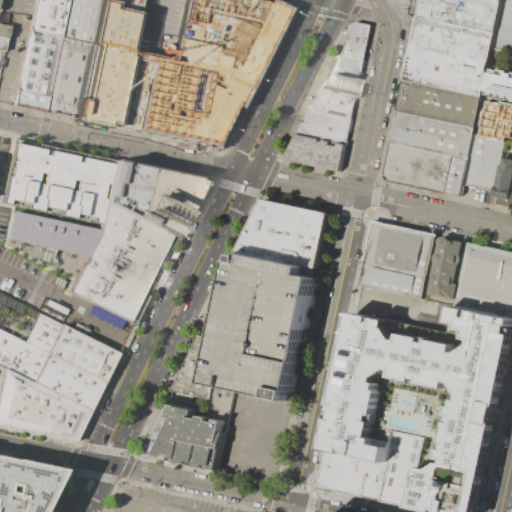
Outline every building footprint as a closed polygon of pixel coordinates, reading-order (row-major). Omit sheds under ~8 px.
[(66,0),(33,0),(26,32),(58,39),(66,0)] [(99,0),(66,0),(58,39),(90,46),(99,0)] [(257,0),(184,0),(172,60),(129,52),(122,50),(95,45),(85,100),(78,98),(74,119),(215,147),(286,11),(268,2),(257,0)] [(140,0),(99,0),(90,46),(95,45),(122,50),(129,52),(140,0)] [(503,2),(493,0),(420,0),(417,18),(496,34),(503,2)] [(511,49),(494,46),(496,34),(503,2),(503,0),(511,0),(511,49)] [(417,18),(411,50),(489,66),(494,46),(496,34),(417,18)] [(358,20),(350,24),(321,82),(357,90),(372,24),(358,20)] [(0,54),(4,55),(10,26),(0,23),(0,54)] [(58,39),(26,32),(10,106),(42,112),(58,39)] [(58,39),(42,112),(74,119),(78,98),(90,46),(58,39)] [(411,50),(404,81),(483,97),(489,66),(411,50)] [(511,71),(511,101),(486,96),(492,67),(511,71)] [(404,81),(398,112),(476,128),(483,97),(404,81)] [(357,90),(321,82),(310,108),(352,117),(357,90)] [(511,104),(511,141),(505,140),(482,135),(488,104),(502,106),(503,103),(511,104)] [(310,108),(303,121),(349,131),(352,117),(310,108)] [(398,112),(391,143),(453,155),(469,159),(475,134),(476,128),(398,112)] [(303,121),(297,133),(347,144),(349,131),(303,121)] [(287,153),(291,159),(341,171),(347,144),(297,133),(287,153)] [(475,134),(482,135),(505,140),(501,157),(495,189),(465,183),(469,159),(475,134)] [(0,191),(10,142),(110,163),(103,198),(98,220),(13,203),(12,209),(0,206),(0,191)] [(384,176),(388,182),(445,193),(453,155),(391,143),(384,176)] [(453,155),(469,159),(465,183),(461,196),(445,193),(453,155)] [(501,157),(511,159),(511,185),(510,195),(494,192),(501,157)] [(197,182),(110,163),(103,198),(174,236),(197,182)] [(294,399),(237,386),(229,419),(195,412),(197,406),(169,400),(172,388),(199,334),(217,338),(221,314),(216,309),(215,305),(216,300),(219,295),(223,292),(227,292),(234,259),(239,248),(265,196),(331,211),(318,272),(294,399)] [(158,268),(95,235),(97,227),(98,220),(103,198),(174,236),(158,268)] [(85,255),(52,248),(4,237),(12,209),(97,227),(95,235),(85,255)] [(375,221),(361,287),(423,301),(437,234),(375,221)] [(143,297),(80,265),(85,255),(95,235),(158,268),(143,297)] [(466,243),(439,237),(427,298),(453,303),(466,243)] [(511,251),(468,243),(455,307),(511,318),(511,251)] [(136,314),(132,323),(67,290),(72,278),(80,265),(143,297),(136,314)] [(46,299),(44,304),(63,314),(66,309),(46,299)] [(440,304),(437,321),(447,323),(450,306),(440,304)] [(356,314),(327,451),(391,464),(398,433),(431,440),(416,509),(431,511),(478,511),(511,357),(511,318),(455,307),(450,334),(356,314)] [(33,383),(48,353),(62,324),(37,312),(22,341),(0,330),(0,367),(1,368),(33,383)] [(89,329),(85,335),(72,328),(75,322),(89,329)] [(62,324),(48,353),(103,380),(117,352),(62,324)] [(33,383),(87,411),(103,380),(48,353),(33,383)] [(1,368),(0,372),(0,422),(74,438),(87,411),(1,368)] [(166,399),(141,451),(217,470),(229,419),(195,412),(197,406),(169,400),(166,399)] [(398,433),(431,440),(416,509),(383,502),(391,464),(398,433)] [(320,489),(327,451),(391,464),(383,502),(320,489)] [(38,511),(0,511),(0,456),(59,469),(38,511)]
